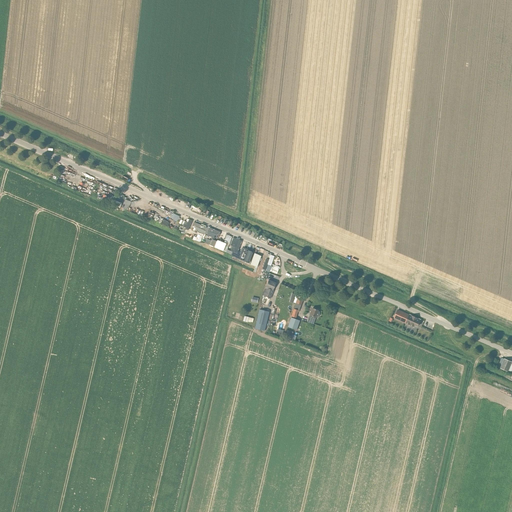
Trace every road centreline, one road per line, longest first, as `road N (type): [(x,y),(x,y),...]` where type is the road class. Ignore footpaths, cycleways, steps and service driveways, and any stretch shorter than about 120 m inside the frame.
road 1 (track): [(511,330),(0,110)]
road 2 (unclassified): [(511,353),(0,133)]
road 3 (track): [(244,216),(267,0)]
road 4 (track): [(36,149),(98,166),(148,196)]
